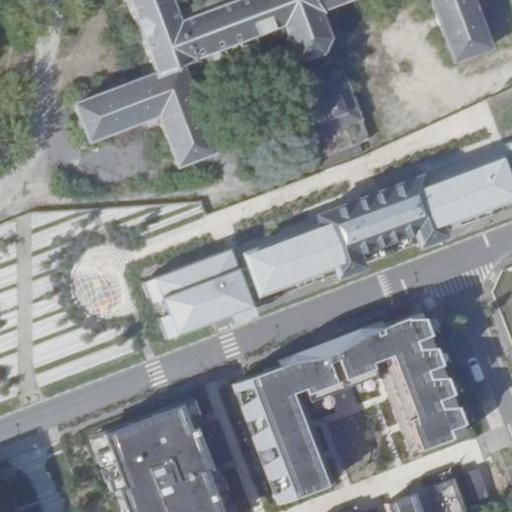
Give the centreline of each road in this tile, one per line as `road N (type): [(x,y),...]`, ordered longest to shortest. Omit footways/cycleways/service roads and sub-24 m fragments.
road 1 (residential): [(0,433),(447,263)]
road 2 (residential): [(511,422),(447,263)]
